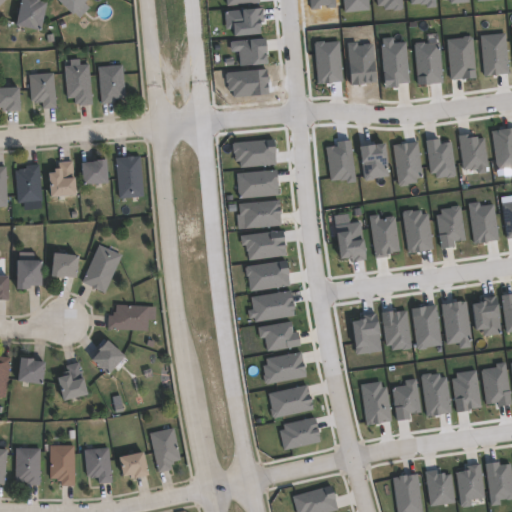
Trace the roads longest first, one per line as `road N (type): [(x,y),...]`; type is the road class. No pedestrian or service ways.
road 1 (residential): [(366,511),(317,292),(290,32)]
road 2 (residential): [(511,430),(106,511)]
road 3 (tertiary): [(157,126),(185,380),(212,511)]
road 4 (tertiary): [(253,480),(221,306),(203,121)]
road 5 (residential): [(511,99),(399,116),(296,111),(157,126)]
road 6 (residential): [(511,265),(317,292)]
road 7 (residential): [(0,138),(157,126)]
road 8 (residential): [(146,0),(157,126)]
